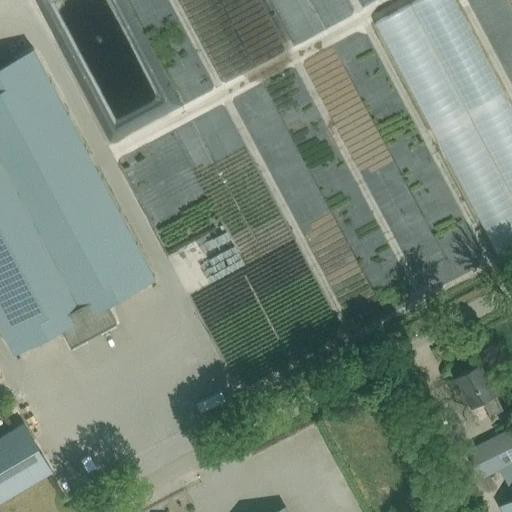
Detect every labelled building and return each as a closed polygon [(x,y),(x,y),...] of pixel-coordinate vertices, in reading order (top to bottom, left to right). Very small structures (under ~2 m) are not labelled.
[(463,0),(435,0),(387,23),(499,261),(511,255),(511,72),(511,70),(498,75),(463,0)] [(34,49),(0,67),(0,327),(14,353),(61,328),(71,345),(89,335),(88,333),(96,329),(98,331),(116,321),(107,303),(155,278),(34,49)] [(490,415),(504,409),(480,364),(456,376),(472,405),(482,400),(490,415)] [(58,415),(74,407),(69,397),(53,405),(58,415)] [(0,502),(43,477),(53,471),(23,421),(0,434),(0,502)] [(511,427),(466,451),(480,478),(495,470),(511,461),(511,427)] [(490,476),(480,481),(486,492),(496,488),(490,476)] [(503,511),(511,511),(511,498),(510,499),(500,504),(503,511)]
